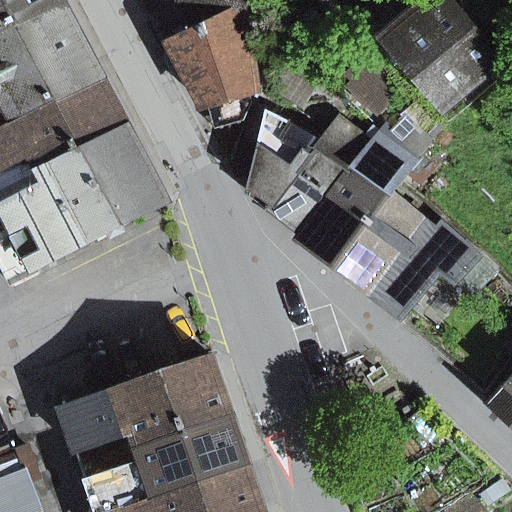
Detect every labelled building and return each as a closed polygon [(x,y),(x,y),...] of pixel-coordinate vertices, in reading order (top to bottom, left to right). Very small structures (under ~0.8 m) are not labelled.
[(0,0),(0,37),(66,3),(64,0),(0,0)] [(247,4),(245,0),(183,0),(198,28),(247,4)] [(399,44),(450,105),(503,60),(452,0),(451,0),(435,14),(426,4),(415,14),(423,23),(399,44)] [(66,3),(0,37),(0,133),(106,78),(66,3)] [(253,92),(257,91),(247,4),(198,28),(171,41),(206,106),(226,100),(253,92)] [(322,83),(324,59),(289,38),(279,47),(289,85),(308,106),(322,83)] [(395,87),(351,59),(340,77),(352,85),(347,92),(379,112),(395,87)] [(106,78),(0,133),(0,192),(131,126),(106,78)] [(253,92),(226,100),(230,114),(257,106),(253,92)] [(271,113),(253,192),(308,234),(356,172),(374,145),(343,118),(327,144),(271,113)] [(39,272),(38,269),(171,203),(131,126),(0,192),(0,200),(13,226),(0,232),(0,259),(13,285),(39,272)] [(308,234),(343,260),(390,196),(418,158),(387,128),(374,145),(356,172),(308,234)] [(444,224),(439,232),(390,196),(343,260),(407,311),(443,269),(474,296),(497,270),(444,224)] [(216,359),(66,410),(85,468),(235,417),(216,359)] [(511,386),(496,404),(511,417),(511,386)] [(85,468),(100,511),(122,511),(252,468),(235,417),(85,468)] [(266,511),(252,468),(122,511),(266,511)] [(0,482),(0,511),(33,511),(39,510),(24,473),(0,482)]
